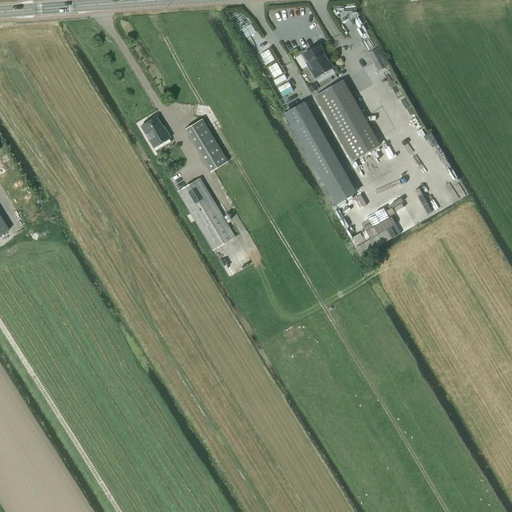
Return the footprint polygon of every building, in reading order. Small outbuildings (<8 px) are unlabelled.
[(316,77),(332,68),(319,45),(305,54),(313,68),(311,69),(316,77)] [(384,57),(378,48),(368,54),(378,72),(384,68),(379,59),(384,57)] [(352,161),(378,145),(342,81),(315,97),(352,161)] [(336,205),(357,193),(306,102),(285,114),(336,205)] [(161,127),(156,118),(141,127),(153,148),(170,138),(163,127),(161,127)] [(210,173),(227,162),(202,120),(184,130),(210,173)] [(213,251),(235,238),(200,179),(177,192),(213,251)]
